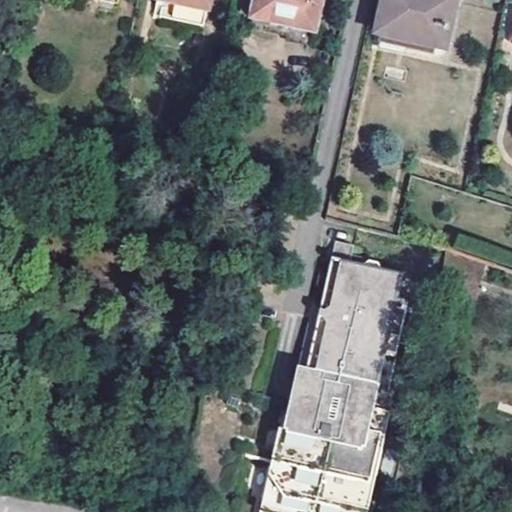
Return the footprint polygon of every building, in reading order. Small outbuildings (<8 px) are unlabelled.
[(158,0),(158,1),(209,12),(211,0),(158,0)] [(256,0),(252,20),(315,34),(322,0),(256,0)] [(446,0),(386,0),(378,37),(442,51),(453,1),(446,0)] [(209,12),(158,1),(155,16),(205,27),(209,12)] [(315,34),(252,20),(250,30),(313,44),(315,34)] [(375,51),(439,65),(442,51),(378,37),(375,51)] [(336,243),(331,262),(340,264),(328,311),(320,317),(318,316),(316,323),(319,323),(323,331),(312,374),(304,372),(295,370),(260,511),(358,511),(379,428),(370,426),(406,280),(349,266),(354,247),(336,243)] [(340,264),(331,262),(318,316),(320,317),(328,311),(340,264)] [(319,323),(316,323),(304,372),(312,374),(323,331),(319,323)]
